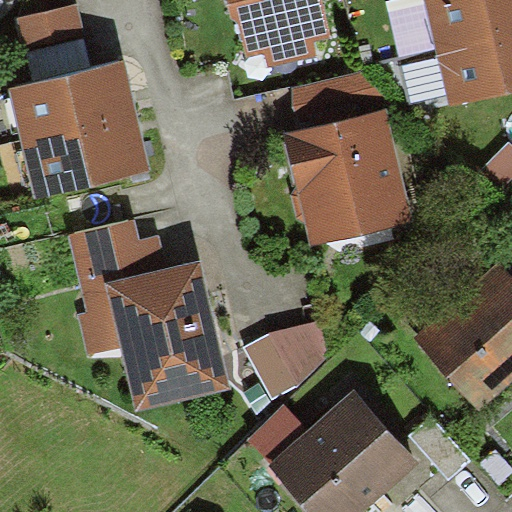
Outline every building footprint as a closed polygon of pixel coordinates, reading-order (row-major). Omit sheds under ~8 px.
[(229,0),(244,63),(311,48),(308,37),(331,32),(323,0),(229,0)] [(511,0),(429,0),(450,106),(511,93),(511,0)] [(71,5),(16,14),(22,48),(76,39),(71,5)] [(117,53),(12,71),(33,197),(139,179),(117,53)] [(382,104),(280,121),(304,258),(406,240),(382,104)] [(148,214),(60,233),(80,310),(69,314),(84,364),(121,360),(136,401),(226,383),(196,256),(164,263),(148,214)] [(511,371),(511,267),(502,256),(409,338),(471,407),(511,371)] [(272,328),(239,343),(273,402),(332,353),(319,323),(272,328)] [(397,435),(349,378),(292,426),(277,408),(238,440),(298,511),(352,511),(419,456),(438,479),(460,461),(421,415),(397,435)]
